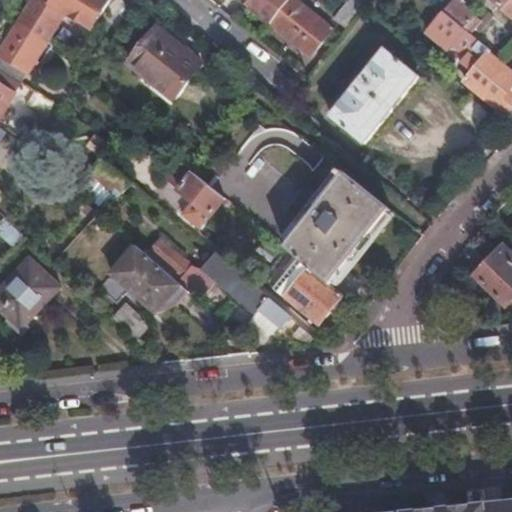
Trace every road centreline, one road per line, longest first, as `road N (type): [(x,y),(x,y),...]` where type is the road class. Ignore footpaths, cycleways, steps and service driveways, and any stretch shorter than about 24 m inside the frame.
road 1 (primary): [(511,404),(49,456)]
road 2 (residential): [(396,356),(0,406)]
road 3 (residential): [(220,495),(511,464)]
road 4 (residential): [(396,356),(405,284),(511,164)]
road 5 (residential): [(296,93),(180,0)]
road 6 (residential): [(97,511),(220,495)]
